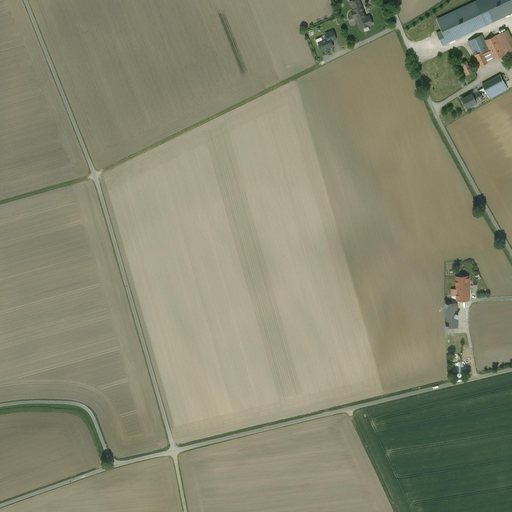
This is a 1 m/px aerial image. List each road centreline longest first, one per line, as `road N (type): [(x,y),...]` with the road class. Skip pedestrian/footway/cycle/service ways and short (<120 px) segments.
road 1 (unclassified): [(174,451),(95,175),(25,0)]
road 2 (unclassified): [(511,369),(174,451)]
road 3 (track): [(0,203),(86,179),(317,68)]
road 4 (unclassified): [(511,254),(433,109),(388,0)]
road 5 (unclassified): [(117,464),(81,404),(0,405)]
road 6 (unclassified): [(117,464),(0,506)]
